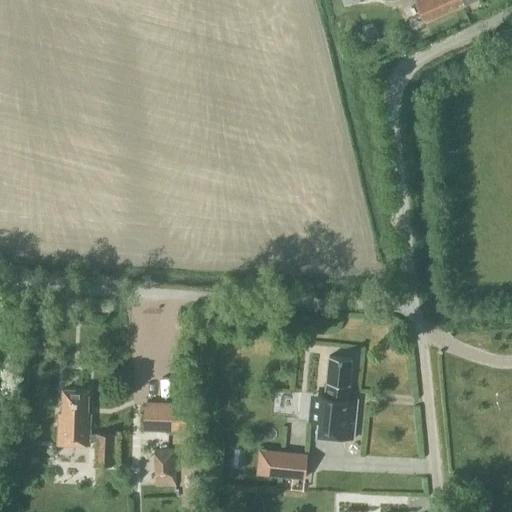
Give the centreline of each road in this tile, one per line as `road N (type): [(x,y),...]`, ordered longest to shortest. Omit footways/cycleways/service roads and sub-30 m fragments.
road 1 (residential): [(0,285),(412,305)]
road 2 (residential): [(412,305),(395,85),(414,61),(511,6)]
road 3 (residential): [(435,511),(412,305)]
